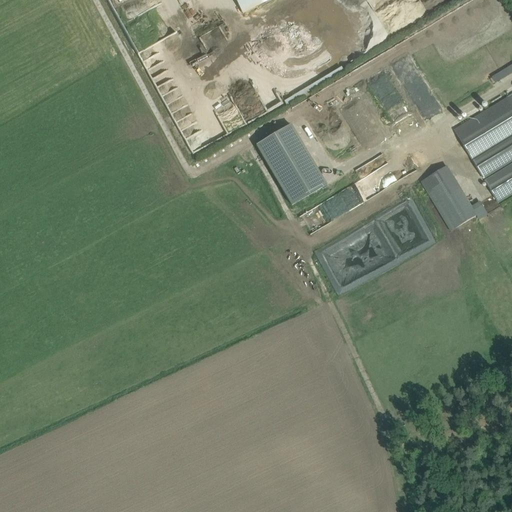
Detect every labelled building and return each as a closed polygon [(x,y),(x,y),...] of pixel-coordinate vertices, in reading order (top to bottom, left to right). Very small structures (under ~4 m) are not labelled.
[(235,0),(243,14),(258,6),(269,0),(235,0)] [(133,58),(179,36),(173,24),(151,35),(154,42),(140,49),(126,20),(117,24),(133,58)] [(508,68),(497,74),(501,80),(511,74),(508,68)] [(475,164),(511,141),(511,95),(454,130),(475,164)] [(252,143),(284,208),(321,190),(289,125),(252,143)] [(511,141),(475,164),(484,180),(511,163),(511,141)] [(511,165),(485,182),(498,203),(511,194),(511,165)] [(448,166),(421,182),(452,232),(477,216),(479,220),(488,215),(481,202),(473,207),(448,166)] [(306,232),(388,190),(384,182),(388,180),(383,170),(297,215),(306,232)] [(392,195),(392,222),(419,222),(419,195),(392,195)]
